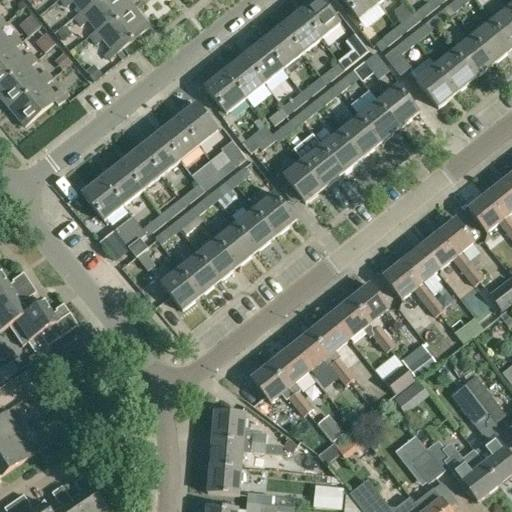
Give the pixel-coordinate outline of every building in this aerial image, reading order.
[(59,0),(67,9),(76,2),(83,11),(97,0),(59,0)] [(126,0),(97,0),(83,11),(74,19),(82,28),(91,21),(98,30),(130,5),(126,0)] [(317,0),(315,0),(298,14),(319,42),(339,26),(317,0)] [(377,6),(372,0),(340,0),(358,21),(377,6)] [(434,0),(420,11),(425,19),(439,7),(434,0)] [(465,0),(458,0),(449,8),(454,15),(468,4),(465,0)] [(130,5),(98,30),(89,37),(96,46),(105,39),(118,54),(149,29),(130,5)] [(511,9),(510,7),(491,22),(511,48),(511,9)] [(58,17),(51,8),(41,17),(48,26),(58,17)] [(444,12),(430,23),(436,30),(450,18),(444,12)] [(298,14),(279,29),(301,57),(319,42),(298,14)] [(415,15),(401,26),(406,34),(421,22),(415,15)] [(511,48),(491,22),(472,37),(494,64),(511,49),(511,48)] [(425,26),(411,38),(417,45),(431,33),(425,26)] [(72,36),(65,28),(57,36),(63,43),(72,36)] [(301,57),(279,29),(261,44),(282,72),(301,57)] [(396,30),(382,41),(388,48),(402,37),(396,30)] [(53,55),(63,45),(52,33),(42,43),(53,55)] [(5,44),(0,37),(0,62),(13,52),(22,45),(14,36),(5,44)] [(355,36),(345,44),(359,61),(369,53),(356,37),(355,36)] [(494,64),(472,37),(454,52),(475,79),(494,64)] [(406,41),(385,59),(399,77),(410,69),(411,68),(402,57),(412,48),(417,45),(411,38),(406,41)] [(282,72),(261,44),(242,59),(263,87),(282,72)] [(13,52),(0,62),(0,94),(27,71),(37,63),(30,54),(21,62),(13,52)] [(475,79),(454,52),(435,67),(457,94),(475,79)] [(71,65),(63,56),(55,64),(63,72),(71,65)] [(375,56),(354,73),(360,81),(362,84),(373,76),(378,82),(389,73),(375,56)] [(242,59),(223,74),(244,102),(263,87),(242,59)] [(339,65),(325,77),(331,84),(345,72),(339,65)] [(102,76),(93,66),(86,73),(95,83),(102,76)] [(457,94),(435,67),(416,83),(438,110),(457,94)] [(36,81),(27,71),(0,94),(0,99),(13,114),(43,89),(52,81),(45,73),(36,81)] [(244,102),(223,74),(204,90),(226,117),(244,102)] [(349,77),(335,88),(340,95),(354,84),(349,77)] [(320,80),(306,91),(312,98),(326,87),(320,80)] [(396,87),(377,103),(398,129),(418,114),(396,87)] [(43,89),(13,114),(25,129),(55,104),(58,108),(68,100),(61,92),(52,99),(43,89)] [(330,92),(316,103),(322,110),(336,99),(330,92)] [(302,95),(288,106),(293,113),(307,102),(302,95)] [(398,129),(377,103),(358,118),(380,144),(398,129)] [(195,106),(176,121),(198,149),(217,133),(195,106)] [(311,107),(297,118),(303,125),(317,114),(311,107)] [(283,110),(269,121),(274,128),(288,117),(283,110)] [(380,144),(358,118),(340,133),(361,160),(380,144)] [(176,121),(157,136),(179,164),(198,149),(176,121)] [(290,124),(276,133),(282,141),(295,131),(298,129),(293,122),(290,124)] [(246,143),(242,146),(251,157),(253,155),(259,150),(257,146),(270,135),(268,133),(265,129),(246,143)] [(361,160),(340,133),(321,148),(343,174),(361,160)] [(270,135),(257,146),(259,150),(262,153),(276,142),(272,137),(270,135)] [(179,164),(157,136),(138,151),(160,179),(179,164)] [(232,143),(221,152),(229,163),(235,170),(246,161),(232,143)] [(343,174),(321,148),(302,163),(324,190),(343,174)] [(160,179),(138,151),(119,166),(141,194),(160,179)] [(324,190),(302,163),(283,179),(305,205),(324,190)] [(418,172),(432,182),(437,174),(423,164),(418,172)] [(141,194),(119,166),(101,181),(123,209),(141,194)] [(244,170),(230,181),(236,188),(250,177),(244,170)] [(217,173),(203,184),(209,191),(222,180),(223,180),(217,173)] [(123,209),(101,181),(82,197),(103,224),(123,209)] [(486,198),(485,199),(507,226),(502,230),(510,239),(511,242),(511,241),(511,224),(508,219),(511,216),(511,193),(504,184),(486,198)] [(225,185),(211,196),(217,203),(231,192),(225,185)] [(198,187),(184,199),(190,206),(204,194),(198,187)] [(275,196),(254,212),(276,239),(296,223),(275,196)] [(485,199),(468,212),(487,236),(499,226),(502,230),(507,226),(485,199)] [(207,200),(193,211),(198,218),(212,207),(207,200)] [(179,202),(166,213),(171,220),(185,209),(179,202)] [(276,239),(254,212),(236,227),(257,254),(276,239)] [(188,215),(174,226),(179,233),(193,222),(188,215)] [(161,217),(147,228),(151,233),(152,235),(166,224),(161,217)] [(117,236),(102,248),(114,262),(128,251),(127,250),(128,249),(139,239),(140,240),(143,237),(144,239),(146,237),(142,231),(138,225),(136,222),(133,219),(115,234),(117,236)] [(455,222),(439,235),(460,262),(456,266),(463,276),(465,278),(470,274),(472,277),(476,274),(472,269),(462,256),(475,246),(455,222)] [(236,227),(217,242),(238,269),(257,254),(236,227)] [(169,229),(155,241),(156,242),(157,243),(161,248),(175,237),(169,229)] [(439,235),(419,250),(438,274),(453,262),(456,266),(460,262),(439,235)] [(128,249),(127,250),(128,251),(136,260),(144,253),(147,251),(140,242),(144,239),(143,237),(140,240),(139,239),(128,249)] [(238,269),(217,242),(198,257),(220,284),(238,269)] [(419,250),(400,266),(422,293),(417,297),(425,307),(427,309),(431,305),(434,308),(438,305),(434,300),(423,286),(438,274),(419,250)] [(144,253),(136,260),(148,274),(156,268),(144,253)] [(220,284),(198,257),(179,271),(201,299),(220,284)] [(400,266),(383,279),(402,303),(415,293),(417,297),(422,293),(400,266)] [(201,299),(179,271),(161,286),(182,314),(201,299)] [(0,304),(30,285),(24,275),(12,283),(13,284),(9,287),(2,276),(3,275),(2,274),(0,275),(0,304)] [(470,274),(465,278),(474,289),(483,282),(476,274),(472,277),(470,274)] [(489,298),(504,315),(511,308),(511,283),(510,281),(489,298)] [(30,285),(0,304),(0,334),(9,329),(16,324),(29,316),(28,315),(20,303),(24,301),(25,302),(37,294),(30,285)] [(369,288),(351,302),(370,326),(375,332),(370,336),(372,338),(378,345),(387,338),(379,328),(382,326),(377,321),(388,312),(369,288)] [(351,302),(330,318),(350,343),(363,332),(369,340),(372,338),(370,336),(375,332),(370,326),(351,302)] [(16,324),(9,329),(22,348),(22,349),(29,344),(37,356),(30,360),(37,370),(54,359),(47,349),(78,328),(73,319),(70,315),(64,306),(55,311),(57,313),(53,316),(45,305),(46,304),(45,303),(43,304),(28,315),(29,316),(16,324)] [(431,305),(427,309),(436,320),(444,313),(438,305),(434,308),(431,305)] [(330,318),(310,334),(330,359),(334,365),(329,369),(337,378),(346,370),(339,361),(340,360),(336,354),(350,343),(330,318)] [(445,322),(426,335),(439,354),(458,340),(445,322)] [(310,334),(290,351),(309,375),(323,364),(328,370),(329,369),(334,365),(330,359),(310,334)] [(378,345),(385,355),(390,351),(395,348),(391,342),(387,338),(378,345)] [(416,381),(437,367),(422,347),(402,363),(416,381)] [(290,351),(269,367),(289,392),(293,397),(288,401),(296,411),(305,403),(298,393),(300,391),(296,386),(309,375),(290,351)] [(19,373),(13,364),(0,373),(0,381),(3,385),(19,373)] [(269,367),(251,382),(271,406),(282,397),(286,403),(288,401),(293,397),(289,392),(269,367)] [(415,383),(403,368),(384,383),(396,399),(415,383)] [(349,384),(350,384),(355,380),(354,380),(346,370),(337,378),(345,388),(349,384)] [(489,416),(496,425),(505,418),(475,379),(466,386),(489,416)] [(413,416),(438,396),(432,389),(407,409),(413,416)] [(496,426),(496,425),(489,416),(488,417),(473,398),(461,408),(475,427),(488,444),(475,454),(484,466),(500,487),(511,477),(511,459),(504,450),(496,439),(502,434),(496,426)] [(296,411),(304,420),(309,417),(313,413),(305,403),(296,411)] [(8,412),(0,417),(0,448),(22,433),(8,412)] [(213,416),(211,443),(282,448),(267,436),(253,435),(253,432),(243,432),(244,418),(213,416)] [(337,416),(325,423),(337,444),(349,437),(337,416)] [(363,430),(326,458),(336,472),(373,444),(363,430)] [(22,433),(0,448),(0,484),(1,484),(0,483),(0,479),(36,455),(22,433)] [(211,443),(209,469),(240,471),(241,455),(251,456),(251,455),(282,457),(283,448),(282,448),(211,443)] [(500,487),(484,466),(471,476),(456,457),(451,461),(438,443),(426,452),(443,474),(450,469),(461,484),(477,505),(500,487)] [(436,480),(443,474),(426,452),(411,465),(428,486),(436,480)] [(240,471),(209,469),(207,495),(238,498),(240,471)] [(72,504),(77,511),(105,511),(89,487),(92,485),(86,476),(73,486),(79,495),(81,493),(84,496),(72,504)] [(367,483),(349,497),(360,511),(419,511),(415,506),(409,500),(395,511),(388,510),(367,483)] [(434,491),(415,506),(419,511),(449,511),(448,509),(455,504),(441,486),(434,492),(434,491)] [(77,511),(72,504),(61,488),(51,496),(59,508),(61,506),(64,509),(59,511),(77,511)] [(341,511),(343,491),(315,488),(313,510),(335,511),(341,511)] [(246,506),(273,508),(274,499),(247,496),(246,506)] [(48,511),(45,506),(36,511),(29,511),(32,509),(24,497),(14,505),(18,511),(48,511)]
